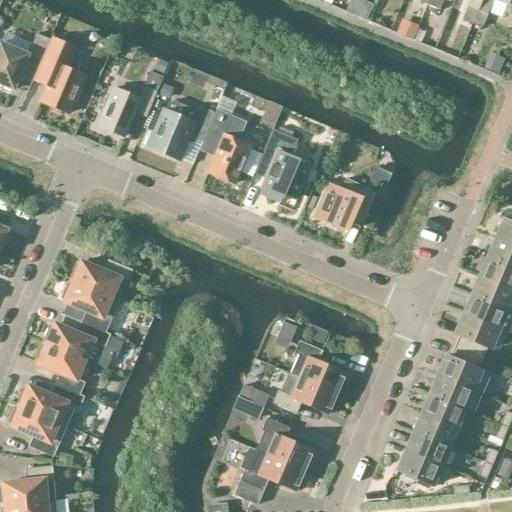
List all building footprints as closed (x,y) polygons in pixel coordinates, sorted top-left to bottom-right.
[(429,0),(427,5),(440,10),(443,0),(429,0)] [(471,0),(468,8),(462,20),(473,24),(482,0),(471,0)] [(511,0),(482,0),(473,24),(483,28),(488,15),(487,15),(492,0),(507,6),(504,13),(511,16),(511,0)] [(415,26),(402,21),(398,32),(411,37),(415,26)] [(424,31),(417,29),(414,38),(420,41),(424,31)] [(49,41),(36,35),(27,55),(0,43),(0,85),(12,90),(21,70),(34,76),(49,41)] [(52,40),(34,83),(46,88),(40,102),(68,114),(73,102),(75,103),(81,90),(78,89),(83,77),(65,69),(74,49),(52,40)] [(157,59),(154,68),(163,72),(166,62),(157,59)] [(149,72),(143,87),(156,93),(163,78),(149,72)] [(163,83),(158,94),(167,97),(171,87),(163,83)] [(113,89),(97,126),(123,137),(133,113),(145,118),(156,93),(143,87),(137,100),(113,89)] [(164,111),(148,148),(178,160),(188,137),(201,142),(213,113),(200,108),(198,112),(173,102),(168,104),(165,111),(164,111)] [(149,111),(142,128),(149,131),(156,114),(149,111)] [(218,146),(207,173),(234,184),(240,170),(249,148),(250,147),(237,142),(245,123),(216,111),(204,140),(218,146)] [(264,178),(260,189),(258,194),(279,203),(282,198),(283,195),(294,200),(302,183),(305,183),(307,169),(296,164),(298,161),(290,158),(297,140),(272,130),(258,163),(270,168),(267,176),(264,178)] [(336,139),(330,151),(337,154),(343,142),(336,139)] [(249,148),(240,170),(252,175),(261,153),(249,148)] [(375,168),(369,181),(384,188),(390,175),(375,168)] [(362,224),(376,192),(345,179),(340,190),(327,185),(313,217),(346,232),(351,220),(362,224)] [(511,223),(503,220),(495,239),(511,246),(511,223)] [(511,268),(511,246),(495,239),(487,258),(511,268)] [(511,268),(487,258),(479,277),(511,290),(511,268)] [(76,265),(69,281),(109,298),(117,279),(126,283),(131,271),(107,261),(102,272),(81,262),(79,266),(76,265)] [(511,290),(479,277),(471,296),(511,313),(511,290)] [(101,317),(109,298),(69,281),(62,298),(65,299),(64,303),(85,312),(81,323),(105,333),(110,321),(101,317)] [(511,313),(471,296),(463,315),(507,333),(511,321),(511,313)] [(507,334),(507,333),(463,315),(455,334),(459,336),(454,347),(481,358),(486,347),(490,349),(498,331),(507,334)] [(295,326),(283,322),(278,335),(289,340),(295,326)] [(104,347),(110,335),(105,333),(81,323),(76,334),(54,325),(53,328),(50,327),(43,343),(83,361),(91,342),(104,347)] [(326,331),(314,326),(309,337),(321,342),(326,331)] [(290,375),(298,378),(336,394),(338,389),(341,390),(347,377),(344,376),(344,374),(317,362),(322,351),(298,341),(293,354),(298,356),(290,375)] [(75,379),(83,361),(43,343),(36,360),(39,361),(37,365),(59,374),(54,385),(79,395),(84,383),(75,379)] [(477,370),(481,358),(454,347),(450,358),(445,356),(437,376),(481,395),(489,375),(477,370)] [(429,395),(473,414),(481,395),(437,376),(429,395)] [(337,401),(333,400),(336,394),(298,378),(290,397),(277,391),(272,404),(295,414),(300,403),(327,414),(328,413),(331,414),(337,401)] [(83,397),(79,395),(54,385),(50,396),(28,387),(26,390),(23,389),(16,406),(66,427),(74,408),(78,410),(83,397)] [(257,392),(252,403),(263,408),(268,397),(257,392)] [(465,432),(473,414),(429,395),(421,414),(465,432)] [(252,403),(247,415),(258,420),(263,408),(252,403)] [(33,436),(28,447),(52,458),(66,427),(16,406),(9,422),(12,424),(11,427),(33,436)] [(511,414),(506,412),(500,425),(508,428),(511,417),(511,414)] [(421,414),(413,432),(449,447),(456,429),(465,433),(465,432),(421,414)] [(263,432),(255,451),(303,471),(305,466),(309,467),(314,454),(311,453),(312,451),(284,440),(289,429),(265,419),(260,431),(263,432)] [(500,425),(495,438),(502,441),(508,428),(500,425)] [(441,466),(449,447),(413,432),(405,451),(441,466)] [(304,478),(301,477),(303,471),(255,451),(248,448),(239,468),(244,470),(233,496),(256,506),(267,480),(295,491),(295,490),(299,491),(304,478)] [(490,449),(484,463),(492,466),(497,452),(490,449)] [(397,471),(419,480),(417,484),(428,489),(430,485),(432,486),(441,466),(405,451),(397,471)] [(484,463),(479,476),(486,479),(492,466),(484,463)] [(3,488),(0,487),(0,494),(1,506),(45,501),(54,501),(52,480),(51,467),(25,470),(26,482),(2,484),(3,488)] [(468,486),(454,487),(454,495),(469,494),(468,486)] [(45,501),(1,506),(1,511),(67,511),(66,499),(54,501),(45,501)]
